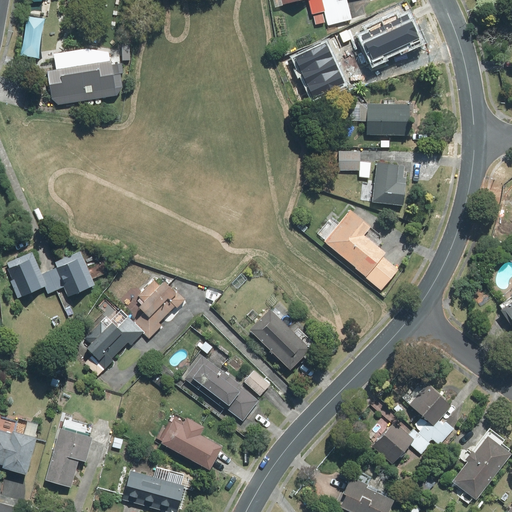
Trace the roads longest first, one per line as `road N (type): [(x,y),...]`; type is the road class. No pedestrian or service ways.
road 1 (residential): [(415,313),(300,429),(247,511)]
road 2 (residential): [(474,138),(467,207),(415,313)]
road 3 (residential): [(442,0),(469,74),(474,138)]
road 4 (residential): [(511,386),(415,313)]
